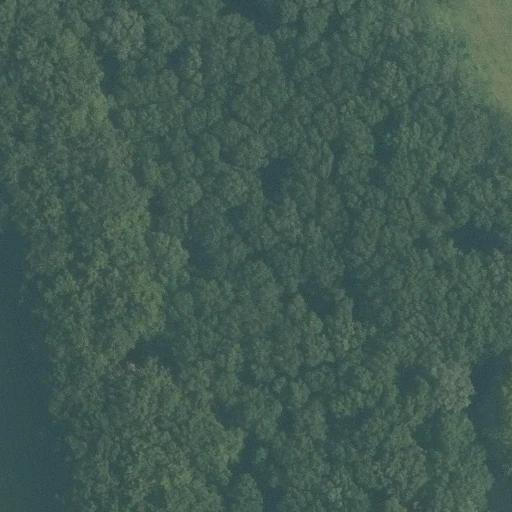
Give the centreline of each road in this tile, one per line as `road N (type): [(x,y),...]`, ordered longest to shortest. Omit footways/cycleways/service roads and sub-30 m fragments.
road 1 (unclassified): [(134,511),(80,288),(0,72)]
road 2 (track): [(114,408),(428,336)]
